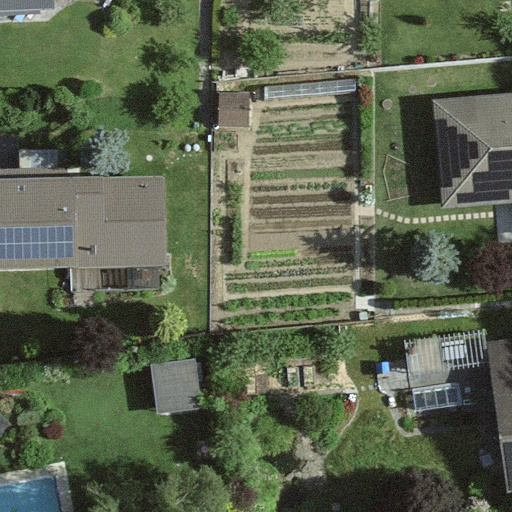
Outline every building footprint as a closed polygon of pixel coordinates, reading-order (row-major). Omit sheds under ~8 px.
[(249,93),(219,94),(220,125),(250,124),(249,93)] [(511,93),(439,101),(448,200),(511,194),(511,93)] [(160,176),(0,180),(0,263),(162,260),(160,176)] [(109,270),(112,292),(163,286),(161,264),(109,270)] [(497,392),(509,485),(511,484),(511,341),(411,354),(418,403),(497,392)] [(193,360),(152,365),(158,409),(198,404),(193,360)] [(0,436),(9,426),(0,418),(0,436)]
